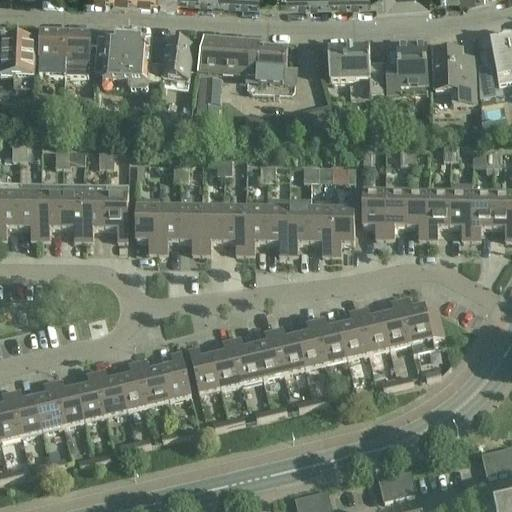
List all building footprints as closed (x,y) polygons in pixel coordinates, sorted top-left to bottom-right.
[(294,5),(308,8),(308,0),(287,0),(288,8),(293,8),(294,5)] [(308,0),(308,8),(323,4),(323,7),(329,7),(328,0),(308,0)] [(60,82),(64,82),(66,37),(41,36),(39,81),(54,82),(54,90),(60,90),(60,82)] [(96,83),(96,79),(97,48),(90,48),(90,38),(66,37),(64,82),(96,83)] [(511,87),(511,40),(490,45),(498,90),(511,87)] [(0,73),(0,80),(34,82),(36,44),(2,42),(0,73)] [(131,96),(145,97),(147,95),(149,71),(163,71),(167,46),(152,45),(152,44),(106,42),(106,43),(99,42),(96,79),(103,79),(102,86),(129,88),(129,93),(131,96)] [(197,81),(257,82),(260,55),(260,47),(202,43),(197,81)] [(162,86),(189,89),(194,51),(167,48),(162,86)] [(369,51),(328,53),(330,87),(350,86),(351,104),(384,102),(382,72),(370,72),(369,51)] [(386,71),(387,102),(400,101),(401,101),(401,100),(400,100),(400,94),(427,93),(425,52),(426,52),(426,51),(397,52),(397,53),(398,71),(386,71)] [(257,90),(295,91),(295,76),(285,75),(286,56),(283,56),(280,55),(274,54),(272,55),(260,55),(257,82),(257,90)] [(451,96),(451,109),(475,108),(474,80),(462,81),(461,55),(433,56),(435,96),(451,96)] [(479,73),(480,104),(492,103),(491,72),(479,73)] [(32,119),(63,121),(63,104),(33,102),(32,119)] [(63,104),(63,121),(88,122),(89,106),(63,104)] [(216,136),(218,112),(198,111),(196,135),(216,136)] [(203,175),(217,175),(217,167),(203,167),(203,175)] [(19,234),(19,200),(19,190),(0,189),(0,245),(7,246),(7,234),(19,234)] [(472,200),(472,190),(450,189),(450,199),(449,234),(462,234),(461,246),(471,246),(472,200)] [(62,235),(63,190),(41,190),(41,200),(40,246),(50,247),(50,235),(62,235)] [(83,247),(84,191),(63,190),(62,235),(74,235),(74,247),(83,247)] [(93,235),(105,236),(106,191),(84,191),(83,247),(93,247),(93,235)] [(117,247),(127,248),(128,191),(106,191),(105,236),(117,236),(117,247)] [(385,245),(385,198),(363,198),(362,233),(375,233),(375,245),(385,245)] [(406,233),(407,199),(385,198),(385,245),(394,245),(394,233),(406,233)] [(428,245),(428,199),(407,199),(406,233),(418,234),(418,245),(428,245)] [(449,234),(450,199),(428,199),(428,245),(437,246),(437,234),(449,234)] [(40,246),(41,200),(19,200),(19,234),(31,235),(31,246),(40,246)] [(493,235),(493,200),(472,200),(471,246),(481,246),(481,234),(493,235)] [(505,246),(511,246),(511,200),(493,200),(493,235),(505,235),(505,246)] [(158,260),(159,213),(159,205),(136,205),(136,248),(149,248),(148,259),(158,260)] [(288,261),(289,215),(289,205),(267,205),(267,215),(267,250),(279,250),(278,261),(288,261)] [(180,248),(180,214),(159,213),(158,260),(168,260),(168,248),(180,248)] [(201,260),(202,214),(180,214),(180,248),(192,248),(192,260),(201,260)] [(223,249),(224,214),(202,214),(201,260),(211,260),(211,249),(223,249)] [(245,261),(246,214),(224,214),(223,249),(235,249),(235,261),(245,261)] [(267,250),(267,215),(246,214),(245,261),(254,261),(255,249),(267,250)] [(310,250),(310,215),(289,215),(288,261),(298,262),(298,250),(310,250)] [(322,262),(331,262),(332,216),(310,215),(310,250),(322,250),(322,262)] [(331,262),(341,262),(341,251),(354,251),(354,216),(332,216),(331,262)] [(400,306),(410,351),(413,361),(435,356),(432,345),(444,343),(436,309),(412,315),(409,304),(400,306)] [(381,322),(390,356),(410,351),(400,306),(390,308),(393,320),(381,322)] [(358,316),(369,361),(390,356),(381,322),(370,325),(367,314),(358,316)] [(339,332),(347,366),(369,361),(358,316),(348,318),(351,330),(339,332)] [(315,326),(326,371),(347,366),(339,332),(327,335),(325,324),(315,326)] [(297,342),(305,376),(326,371),(315,326),(306,328),(309,340),(297,342)] [(273,336),(284,381),(305,376),(297,342),(285,345),(283,334),(273,336)] [(255,352),(263,386),(284,381),(273,336),(264,338),(266,350),(255,352)] [(231,346),(242,391),(263,386),(255,352),(243,355),(240,344),(231,346)] [(213,362),(221,396),(242,391),(231,346),(222,348),(225,360),(213,362)] [(188,356),(199,401),(221,396),(213,362),(201,365),(199,354),(188,356)] [(161,375),(169,409),(191,403),(180,358),(170,361),(173,372),(161,375)] [(138,368),(148,414),(169,409),(161,375),(150,378),(147,366),(138,368)] [(119,385),(127,419),(148,414),(138,368),(128,371),(131,382),(119,385)] [(424,379),(426,386),(441,382),(439,375),(424,379)] [(96,379),(106,424),(127,419),(119,385),(108,388),(105,376),(96,379)] [(77,395),(85,429),(106,424),(96,379),(86,381),(89,392),(77,395)] [(397,385),(398,392),(413,389),(412,382),(397,385)] [(381,389),(383,396),(398,392),(397,385),(381,389)] [(53,389),(64,434),(85,429),(77,395),(65,398),(62,386),(53,389)] [(35,405),(43,439),(64,434),(53,389),(44,391),(46,402),(35,405)] [(11,399),(22,444),(43,439),(35,405),(23,408),(20,396),(11,399)] [(356,401),(357,408),(373,405),(371,398),(356,401)] [(0,413),(0,446),(1,449),(22,444),(11,399),(2,401),(4,412),(0,413)] [(340,405),(342,412),(357,408),(356,401),(340,405)] [(312,406),(314,413),(329,409),(327,402),(312,406)] [(297,409),(298,416),(314,413),(312,406),(297,409)] [(270,416),(272,423),(287,419),(285,412),(270,416)] [(255,419),(256,426),(272,423),(270,416),(255,419)] [(228,426),(230,433),(245,429),(243,422),(228,426)] [(213,429),(215,436),(230,433),(228,426),(213,429)] [(176,438),(178,445),(193,441),(191,434),(176,438)] [(161,441),(163,449),(178,445),(176,438),(161,441)] [(134,448),(136,455),(151,451),(149,444),(134,448)] [(119,451),(121,459),(136,455),(134,448),(119,451)] [(511,452),(503,455),(508,478),(511,477),(511,452)] [(492,458),(497,481),(508,478),(503,455),(492,458)] [(481,460),(486,484),(497,481),(492,458),(481,460)] [(93,464),(95,471),(110,467),(108,460),(93,464)] [(50,468),(51,475),(66,471),(65,464),(50,468)] [(78,467),(80,474),(95,471),(93,464),(78,467)] [(34,472),(36,479),(51,475),(50,468),(34,472)] [(8,478),(9,485),(24,481),(23,474),(8,478)] [(400,479),(405,503),(416,500),(411,477),(400,479)] [(0,479),(0,487),(9,485),(8,478),(0,479)] [(389,482),(394,505),(405,503),(400,479),(389,482)] [(378,485),(383,508),(394,505),(389,482),(378,485)] [(316,499),(319,511),(330,511),(327,497),(316,499)] [(305,502),(307,511),(319,511),(316,499),(305,502)] [(294,505),(296,511),(307,511),(305,502),(294,505)]
